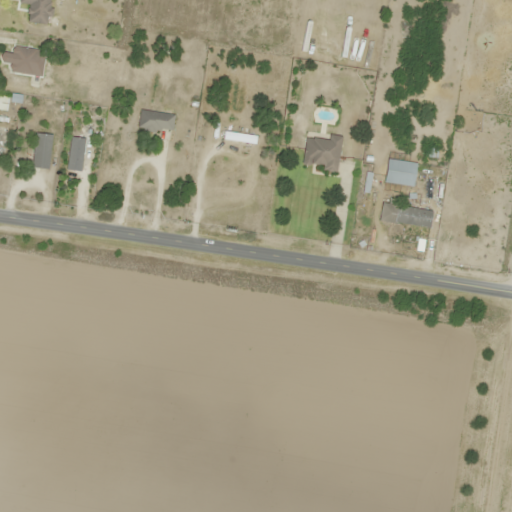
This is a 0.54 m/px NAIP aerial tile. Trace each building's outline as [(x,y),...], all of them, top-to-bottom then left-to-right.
[(18,0),(19,4),(30,5),(28,22),(48,25),(50,0),(18,0)] [(32,75),(35,49),(13,46),(9,72),(32,75)] [(0,110),(6,111),(8,97),(0,95),(0,110)] [(173,113),(139,110),(137,127),(172,131),(173,113)] [(255,144),(256,136),(224,131),(223,139),(255,144)] [(31,168),(49,169),(52,134),(34,133),(31,168)] [(336,170),(342,137),(329,135),(328,140),(306,136),(301,165),(336,170)] [(84,138),(70,137),(67,170),(81,171),(84,138)] [(416,162),(387,159),(384,183),(414,186),(416,162)] [(379,221),(430,228),(433,211),(382,203),(379,221)]
